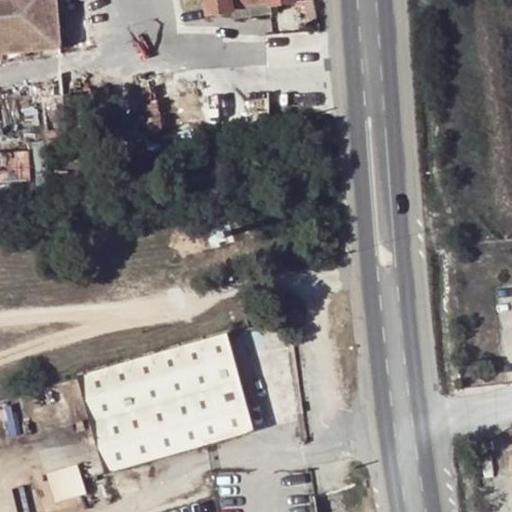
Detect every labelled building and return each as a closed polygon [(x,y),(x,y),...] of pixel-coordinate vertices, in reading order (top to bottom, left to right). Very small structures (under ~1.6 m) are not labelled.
[(0,0),(0,52),(60,47),(55,0),(0,0)] [(271,4),(295,0),(185,0),(187,13),(210,10),(210,13),(231,9),(232,16),(271,10),(271,4)] [(304,0),(305,9),(314,7),(312,0),(304,0)] [(314,7),(305,9),(308,23),(316,21),(314,7)] [(47,146),(62,146),(62,131),(47,131),(47,146)] [(0,180),(34,179),(33,150),(0,152),(0,180)] [(252,429),(226,336),(81,377),(108,471),(252,429)] [(87,494),(78,465),(47,474),(56,503),(87,494)]
